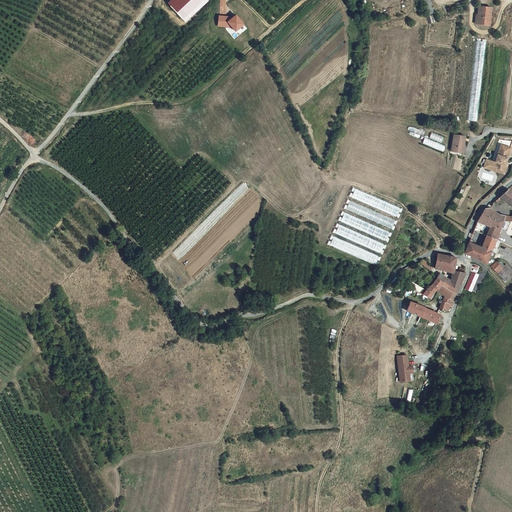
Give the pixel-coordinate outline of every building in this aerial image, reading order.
[(208,0),(171,0),(168,3),(186,22),(209,1),(208,0)] [(422,0),(427,13),(433,11),(429,0),(422,0)] [(478,5),(478,14),(477,23),(488,24),(489,16),(490,16),(491,6),(478,5)] [(235,32),(244,24),(236,14),(232,17),(218,15),(217,27),(232,28),(235,32)] [(477,41),(468,120),(476,121),(486,41),(477,41)] [(467,104),(471,43),(461,42),(457,104),(467,104)] [(439,118),(445,58),(435,57),(429,117),(439,118)] [(451,118),(456,59),(447,58),(442,117),(451,118)] [(0,184),(19,151),(13,148),(15,144),(9,141),(10,138),(0,132),(0,184)] [(441,144),(443,137),(431,132),(429,139),(425,137),(423,143),(443,151),(445,145),(441,144)] [(460,135),(449,134),(446,151),(459,153),(461,140),(459,140),(460,135)] [(506,147),(499,168),(491,166),(490,169),(500,172),(510,141),(508,140),(506,147)] [(491,166),(499,168),(506,147),(497,144),(491,161),(490,164),(491,166)] [(480,166),(490,169),(491,166),(490,164),(491,161),(482,158),(480,166)] [(511,192),(506,188),(498,196),(511,205),(511,192)] [(397,216),(400,208),(355,189),(351,197),(397,216)] [(395,220),(350,201),(346,209),(391,229),(395,220)] [(496,211),(489,206),(484,208),(495,215),(496,211)] [(495,215),(484,208),(476,219),(490,224),(495,215)] [(387,242),(391,233),(342,211),(338,220),(387,242)] [(503,220),(505,215),(499,213),(496,211),(495,215),(503,220)] [(493,245),(503,220),(495,215),(490,224),(485,235),(480,245),(490,250),(491,250),(493,245)] [(382,254),(386,245),(337,223),(333,232),(382,254)] [(377,266),(380,257),(332,235),(328,245),(377,266)] [(480,245),(468,240),(464,251),(468,253),(485,262),(487,257),(489,259),(492,252),(491,250),(490,250),(480,245)] [(455,256),(436,252),(433,266),(452,269),(455,256)] [(421,259),(418,261),(427,267),(428,265),(425,263),(426,261),(421,259)] [(490,264),(496,270),(500,266),(494,261),(490,264)] [(500,274),(504,264),(503,264),(500,266),(496,270),(500,274)] [(511,273),(511,272),(504,264),(500,274),(506,279),(511,273)] [(426,282),(433,274),(430,273),(432,270),(430,269),(421,279),(426,282)] [(463,270),(452,269),(450,276),(460,280),(463,270)] [(452,300),(460,280),(450,276),(439,271),(438,273),(437,276),(441,278),(439,282),(450,290),(447,297),(452,300)] [(472,272),(465,289),(471,291),(479,275),(472,272)] [(453,301),(452,300),(447,297),(450,290),(439,282),(441,278),(437,276),(435,275),(423,292),(427,297),(430,297),(433,290),(435,287),(440,290),(439,293),(443,296),(440,300),(449,304),(451,305),(453,301)] [(440,314),(410,300),(407,310),(418,316),(436,323),(440,314)] [(449,304),(440,300),(438,307),(447,310),(449,304)] [(407,355),(397,356),(400,382),(409,380),(408,366),(407,355)]
